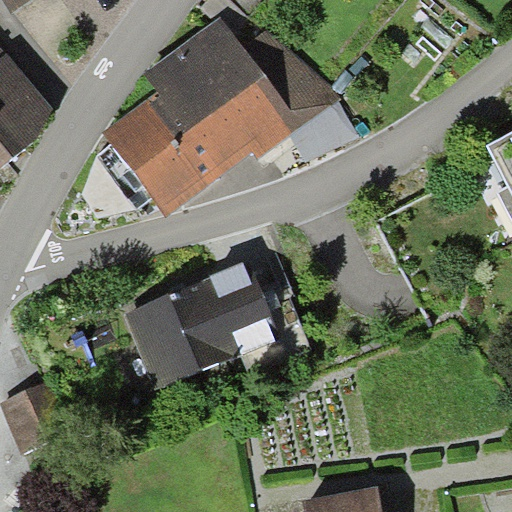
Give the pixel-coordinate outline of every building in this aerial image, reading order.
[(303,127),(231,30),(105,123),(177,220),(303,127)] [(0,165),(52,123),(0,61),(0,165)] [(313,129),(342,94),(324,78),(294,112),(313,129)] [(511,142),(494,153),(511,186),(511,142)] [(241,352),(210,280),(124,317),(155,389),(241,352)] [(392,511),(387,472),(309,482),(313,511),(392,511)]
